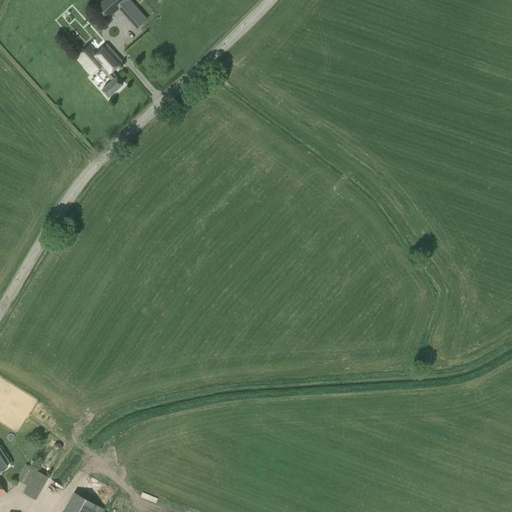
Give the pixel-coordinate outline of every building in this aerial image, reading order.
[(147,19),(130,0),(102,0),(95,7),(106,20),(119,10),(136,29),(147,19)] [(109,67),(112,71),(121,62),(106,45),(96,54),(89,47),(76,58),(91,76),(100,68),(99,68),(104,63),(108,68),(109,67)] [(111,72),(112,71),(109,67),(108,68),(104,63),(99,68),(100,68),(111,81),(101,90),(108,97),(123,84),(116,77),(111,72)] [(35,500),(48,477),(25,464),(17,480),(27,485),(23,493),(35,500)] [(101,511),(102,510),(74,493),(63,511),(101,511)]
